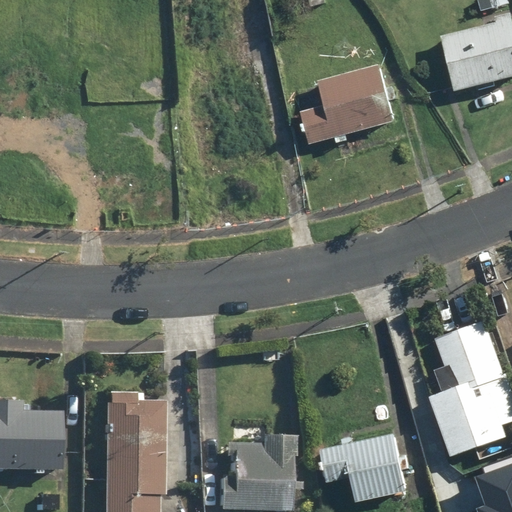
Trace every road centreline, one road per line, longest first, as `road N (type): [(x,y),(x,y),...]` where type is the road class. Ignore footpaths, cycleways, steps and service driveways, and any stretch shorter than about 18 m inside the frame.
road 1 (residential): [(511,211),(410,248),(239,284),(122,293),(0,287)]
road 2 (track): [(465,228),(335,0)]
